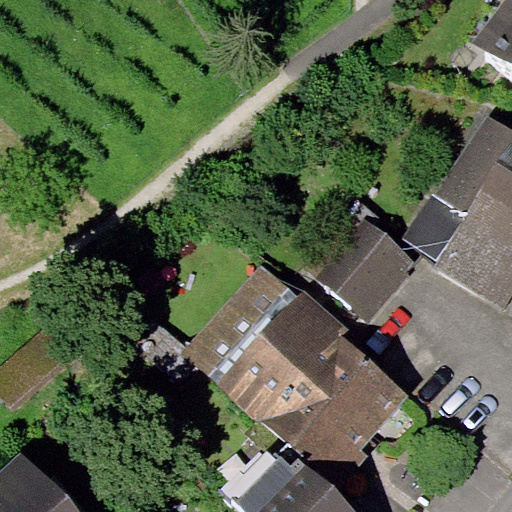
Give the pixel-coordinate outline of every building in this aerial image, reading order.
[(511,17),(480,61),(511,84),(511,17)] [(511,129),(487,113),(405,240),(438,261),(435,266),(511,315),(511,129)] [(371,225),(323,286),(364,318),(412,257),(371,225)] [(333,488),(406,401),(339,343),(343,337),(294,294),(211,388),(284,451),(308,470),(333,488)] [(334,511),(301,479),(308,470),(284,451),(225,511),(334,511)] [(79,511),(36,464),(0,497),(0,511),(79,511)]
